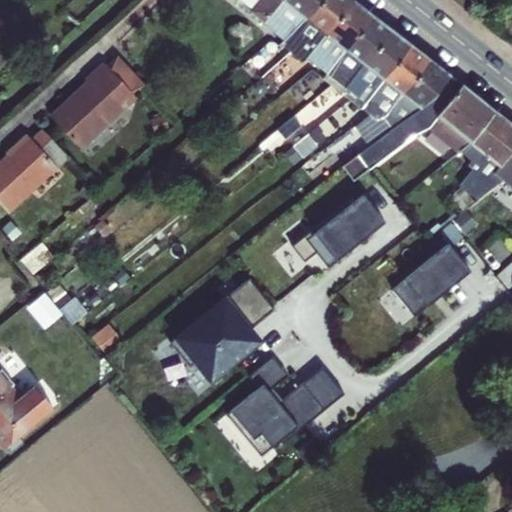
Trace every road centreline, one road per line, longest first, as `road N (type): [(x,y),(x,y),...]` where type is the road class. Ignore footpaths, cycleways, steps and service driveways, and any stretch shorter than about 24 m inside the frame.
road 1 (residential): [(299,313),(365,395),(511,276)]
road 2 (tertiary): [(511,81),(410,0)]
